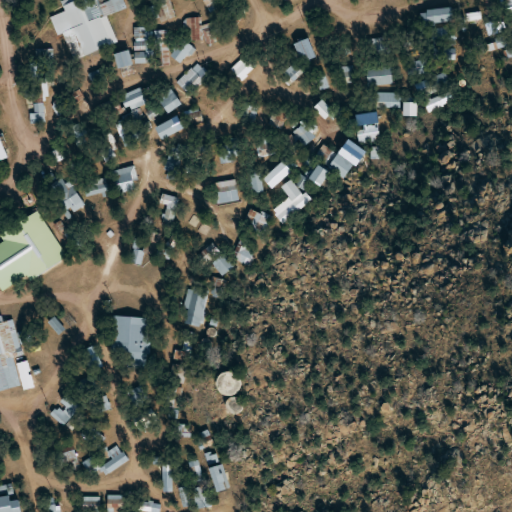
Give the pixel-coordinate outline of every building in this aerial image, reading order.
[(108,14),(126,7),(123,0),(69,0),(62,2),(65,11),(51,16),(58,38),(72,33),(80,56),(117,43),(108,14)] [(174,17),(170,0),(156,0),(162,20),(174,17)] [(221,4),(217,0),(202,0),(212,12),(221,4)] [(421,10),(422,25),(454,22),(452,8),(421,10)] [(302,63),(316,59),(308,38),(295,42),(302,63)] [(194,49),(183,39),(170,54),(181,64),(194,49)] [(114,54),(118,69),(132,66),(128,50),(114,54)] [(196,63),(178,81),(188,92),(206,74),(196,63)] [(292,81),(302,73),(295,63),(285,71),(292,81)] [(367,85),(392,85),(392,67),(367,67),(367,85)] [(329,86),(324,76),(316,80),(321,90),(329,86)] [(126,110),(146,104),(142,88),(122,94),(126,110)] [(373,107),(400,107),(400,93),(373,93),(373,107)] [(326,119),(333,110),(321,100),(314,109),(326,119)] [(39,104),(34,105),(37,113),(30,115),(34,124),(45,119),(39,104)] [(255,119),(258,109),(247,105),(244,115),(255,119)] [(270,125),(280,128),(286,113),(275,109),(270,125)] [(356,114),(358,140),(378,138),(377,113),(356,114)] [(155,128),(161,140),(184,128),(178,116),(155,128)] [(291,135),(304,146),(317,130),(304,119),(291,135)] [(347,177),(363,148),(347,138),(338,154),(322,145),(317,155),(329,162),(327,166),(347,177)] [(308,178),(320,186),(328,173),(317,165),(308,178)] [(135,190),(132,180),(137,179),(134,166),(112,171),(118,193),(135,190)] [(273,188),(283,177),(274,169),(264,180),(273,188)] [(255,192),(263,190),(258,174),(250,176),(255,192)] [(83,207),(67,176),(51,184),(67,215),(83,207)] [(88,195),(107,189),(103,177),(85,183),(88,195)] [(308,196),(289,179),(281,188),(288,195),(273,212),(284,222),(308,196)] [(214,182),(217,204),(239,201),(236,180),(214,182)] [(174,209),(177,198),(163,194),(160,204),(174,209)] [(264,227),(268,218),(251,210),(247,219),(264,227)] [(0,232),(0,235),(4,242),(0,243),(0,291),(1,293),(65,258),(39,211),(0,232)] [(233,266),(213,246),(203,257),(223,276),(233,266)] [(180,321),(200,327),(209,295),(189,289),(180,321)] [(148,364),(151,318),(114,316),(111,362),(148,364)] [(0,390),(19,386),(12,354),(21,352),(14,319),(0,322),(0,390)] [(224,371),(214,385),(231,396),(240,381),(224,371)] [(76,403),(67,398),(63,404),(71,410),(76,403)] [(113,459),(101,468),(106,475),(128,460),(117,445),(108,452),(113,459)] [(208,468),(215,493),(229,488),(221,464),(208,468)] [(10,501),(9,495),(0,496),(0,511),(20,511),(18,500),(10,501)] [(159,511),(159,502),(142,502),(142,511),(159,511)]
